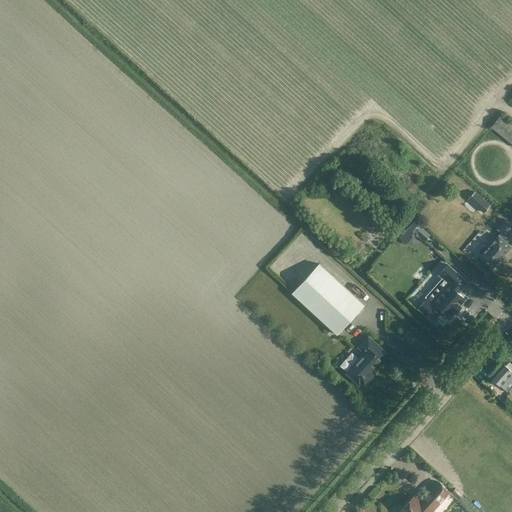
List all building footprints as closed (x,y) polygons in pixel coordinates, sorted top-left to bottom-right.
[(490,128),(511,145),(511,123),(501,115),(490,128)] [(480,215),(491,204),(476,190),(466,200),(480,215)] [(412,236),(415,239),(419,235),(424,241),(431,234),(415,219),(399,236),(406,243),(412,236)] [(511,227),(504,220),(496,230),(500,234),(498,236),(497,236),(486,248),(484,247),(481,247),(478,250),(478,253),(480,255),(479,257),(492,268),(510,248),(504,243),(507,240),(508,240),(511,235),(511,227)] [(363,305),(319,264),(292,293),(336,334),(363,305)] [(439,309),(447,317),(453,311),(454,312),(459,306),(458,305),(469,293),(464,289),(462,286),(466,282),(446,264),(437,275),(448,284),(431,303),(426,298),(417,308),(431,321),(439,312),(438,311),(439,309)] [(386,354),(368,337),(358,347),(364,353),(346,373),(358,385),(360,383),(362,385),(365,385),(368,382),(368,379),(365,377),(386,354)] [(511,377),(510,376),(511,373),(511,365),(509,369),(503,363),(491,377),(501,386),(504,383),(508,386),(511,381),(511,377)] [(500,395),(505,399),(510,393),(505,389),(500,395)] [(431,511),(450,492),(438,481),(422,498),(423,499),(420,503),(413,497),(400,511),(431,511)] [(456,486),(451,491),(458,497),(463,492),(456,486)]
